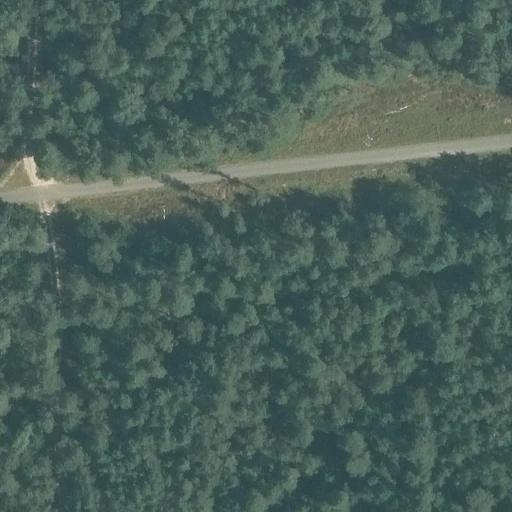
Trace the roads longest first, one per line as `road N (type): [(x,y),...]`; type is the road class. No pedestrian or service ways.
road 1 (track): [(0,197),(511,139)]
road 2 (track): [(35,0),(32,194),(57,358),(64,511)]
